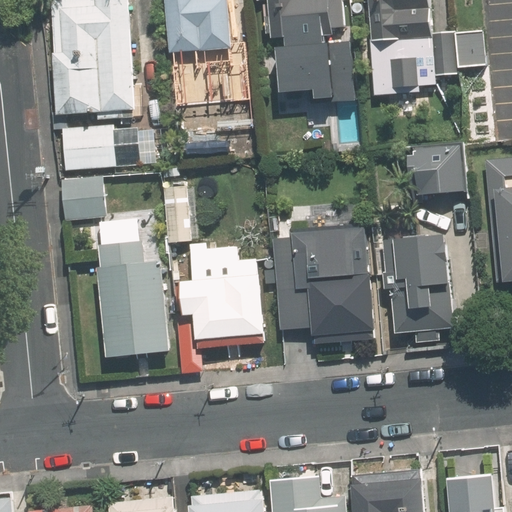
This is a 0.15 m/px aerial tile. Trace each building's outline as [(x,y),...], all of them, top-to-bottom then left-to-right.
[(131,0),(54,0),(62,115),(139,110),(131,0)] [(164,0),(173,96),(243,90),(234,0),(164,0)] [(269,0),(281,107),(361,99),(350,0),(269,0)] [(373,0),(379,91),(441,87),(435,0),(373,0)] [(258,104),(227,108),(232,153),(264,149),(258,104)] [(122,122),(62,126),(65,169),(125,164),(122,122)] [(511,163),(494,165),(506,284),(511,282),(511,163)] [(105,178),(64,180),(66,221),(107,219),(105,178)] [(192,186),(168,188),(174,244),(199,241),(192,186)] [(367,227),(274,237),(283,328),(317,324),(321,364),(381,357),(367,227)] [(448,234),(388,240),(399,332),(458,326),(448,234)] [(164,238),(96,244),(108,360),(176,353),(164,238)] [(259,253),(181,261),(187,318),(196,317),(200,349),(269,341),(259,253)] [(347,511),(345,492),(323,495),(321,467),(270,473),(274,511),(347,511)] [(498,505),(495,473),(447,477),(450,511),(509,511),(509,504),(498,505)] [(428,511),(425,475),(354,481),(356,511),(428,511)] [(268,511),(266,485),(190,493),(192,511),(268,511)] [(178,511),(176,494),(111,503),(111,511),(178,511)] [(15,511),(14,498),(0,499),(0,511),(15,511)]
